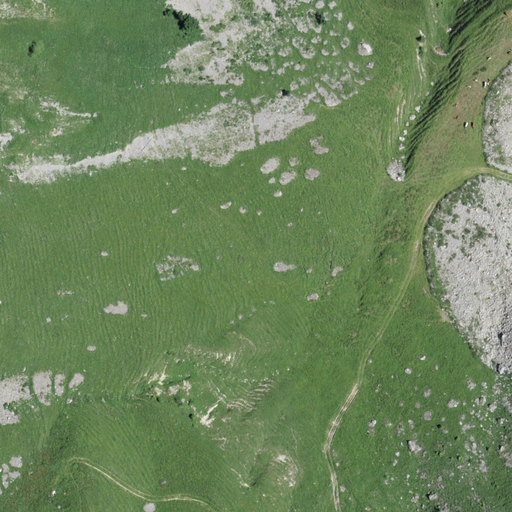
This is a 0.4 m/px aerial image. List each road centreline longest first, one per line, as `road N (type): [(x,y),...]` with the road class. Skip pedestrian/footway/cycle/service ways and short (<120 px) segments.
road 1 (track): [(511,177),(464,174),(424,220),(404,289),(331,430),(342,511)]
road 2 (track): [(211,511),(195,497),(155,500),(79,463)]
